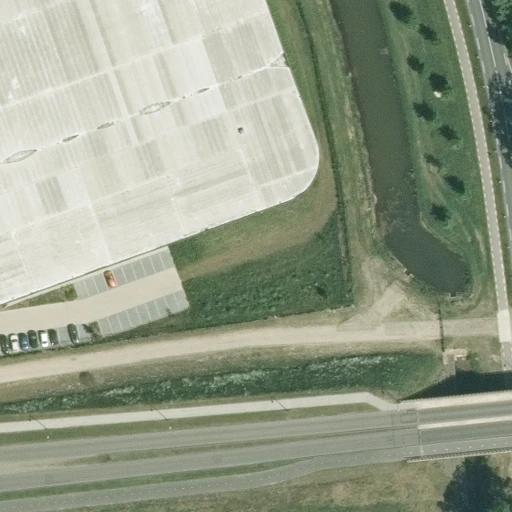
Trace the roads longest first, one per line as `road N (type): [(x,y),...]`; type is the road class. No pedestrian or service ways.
road 1 (unclassified): [(0,484),(511,428)]
road 2 (unclassified): [(511,407),(0,456)]
road 3 (secondary): [(511,167),(478,0)]
